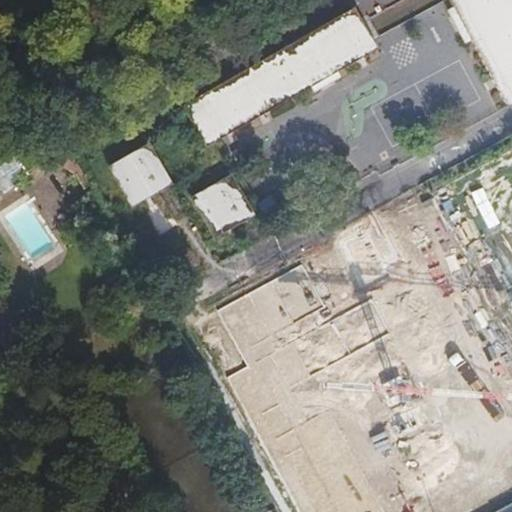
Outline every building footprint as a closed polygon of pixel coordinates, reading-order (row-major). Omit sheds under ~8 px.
[(511,0),(456,0),(511,103),(511,102),(511,0)] [(360,4),(183,98),(205,139),(382,45),(360,4)] [(153,139),(109,163),(131,204),(175,179),(153,139)] [(93,177),(75,146),(23,151),(15,156),(27,175),(49,161),(75,169),(82,183),(93,177)] [(0,192),(27,175),(15,156),(0,165),(0,192)] [(236,170),(193,193),(216,234),(258,212),(236,170)]
